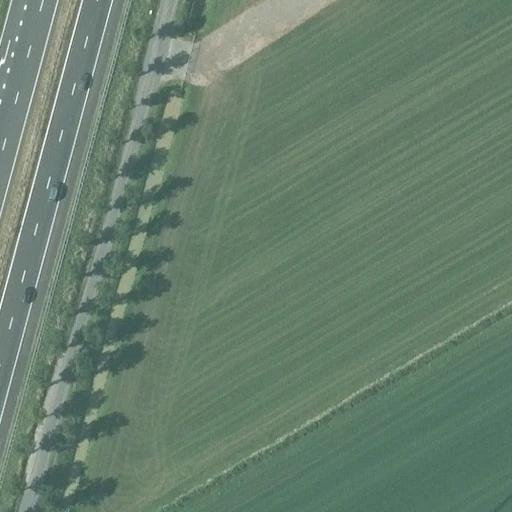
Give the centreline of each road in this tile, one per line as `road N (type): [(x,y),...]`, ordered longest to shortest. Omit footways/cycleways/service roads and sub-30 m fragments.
road 1 (unclassified): [(31,511),(171,0)]
road 2 (motorway): [(0,355),(96,0)]
road 3 (motorway): [(42,0),(0,158)]
